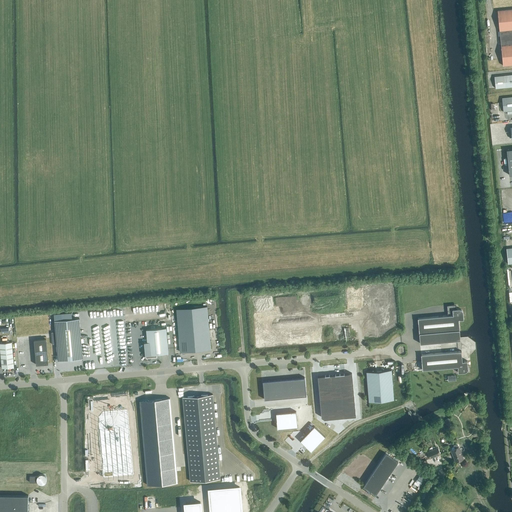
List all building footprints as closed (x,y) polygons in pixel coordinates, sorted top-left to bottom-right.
[(503,66),(511,64),(511,9),(497,11),(503,66)] [(511,86),(511,74),(494,76),(495,89),(511,86)] [(511,96),(502,98),(503,112),(506,112),(507,115),(511,114),(511,96)] [(180,352),(211,350),(207,307),(176,309),(180,352)] [(463,319),(463,312),(462,311),(461,310),(460,309),(458,309),(452,309),(452,314),(453,314),(453,315),(418,318),(420,344),(460,340),(460,338),(460,332),(459,320),(460,319),(460,320),(463,319)] [(71,313),(54,314),(55,321),(58,361),(83,358),(79,319),(72,319),(71,313)] [(148,342),(144,342),(146,358),(157,357),(157,354),(168,353),(166,328),(146,330),(148,342)] [(36,365),(48,364),(46,339),(34,340),(36,365)] [(0,346),(2,368),(14,367),(12,342),(0,343),(0,346)] [(462,362),(461,351),(421,355),(422,370),(458,367),(458,368),(458,373),(464,372),(466,372),(467,371),(468,369),(468,368),(467,361),(463,361),(462,362)] [(369,402),(394,400),(391,370),(366,372),(369,402)] [(352,373),(318,376),(322,417),(325,419),(356,416),(352,373)] [(264,400),(270,399),(306,396),(304,378),(263,381),(264,400)] [(190,482),(220,479),(213,394),(183,397),(190,482)] [(170,398),(140,401),(148,485),(177,483),(170,398)] [(122,408),(96,411),(98,437),(99,437),(103,478),(133,475),(127,409),(122,409),(122,408)] [(296,411),(276,413),(277,421),(277,429),(278,428),(297,426),(296,411)] [(314,426),(300,440),(306,446),(311,451),(312,450),(325,436),(314,426)] [(459,447),(458,448),(457,444),(453,445),(455,449),(451,451),(455,462),(464,459),(461,452),(462,451),(460,449),(459,447)] [(430,459),(441,455),(438,448),(427,452),(430,459)] [(398,462),(386,453),(363,486),(363,485),(362,486),(368,490),(367,491),(369,493),(371,491),(377,496),(377,495),(376,495),(398,462)] [(44,483),(46,482),(46,480),(46,478),(46,477),(45,475),(43,475),(41,474),(39,475),(38,476),(30,476),(30,482),(38,482),(39,483),(41,484),(43,484),(44,483)] [(416,480),(421,484),(425,477),(420,474),(416,480)] [(240,511),(239,490),(210,492),(211,511),(240,511)] [(0,494),(0,511),(28,511),(28,495),(0,494)]
